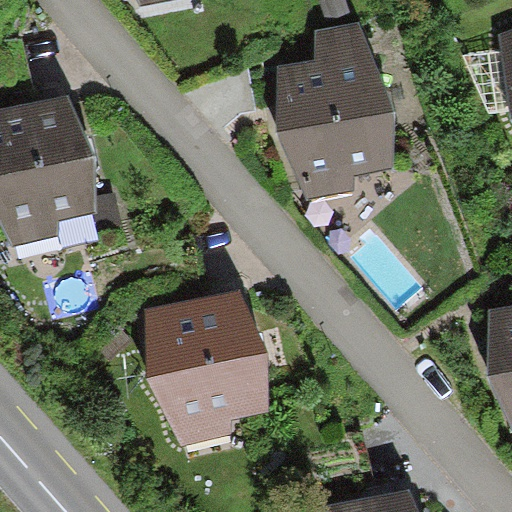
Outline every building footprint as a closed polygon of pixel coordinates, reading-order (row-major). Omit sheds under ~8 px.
[(511,18),(490,28),(511,79),(511,18)] [(394,154),(373,32),(275,49),(300,192),(359,182),(356,161),(394,154)] [(69,77),(0,96),(0,211),(9,244),(65,228),(60,209),(102,198),(69,77)] [(239,276),(147,299),(182,437),(235,424),(231,410),(271,400),(239,276)] [(511,298),(493,303),(511,388),(511,298)] [(414,511),(406,478),(315,500),(318,511),(414,511)]
